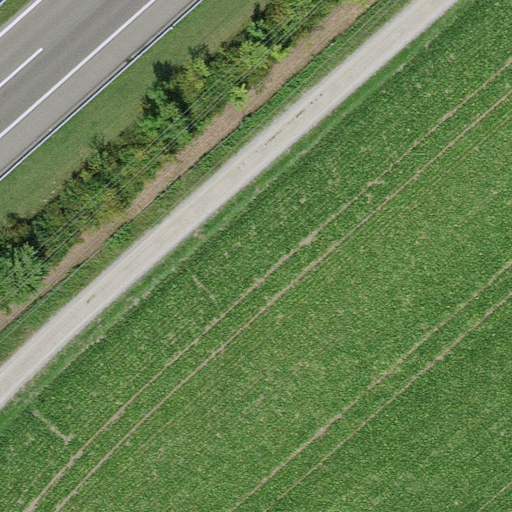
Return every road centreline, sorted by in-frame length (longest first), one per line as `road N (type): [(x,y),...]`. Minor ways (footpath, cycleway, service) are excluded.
road 1 (track): [(0,386),(434,0)]
road 2 (motorway): [(0,87),(97,0)]
